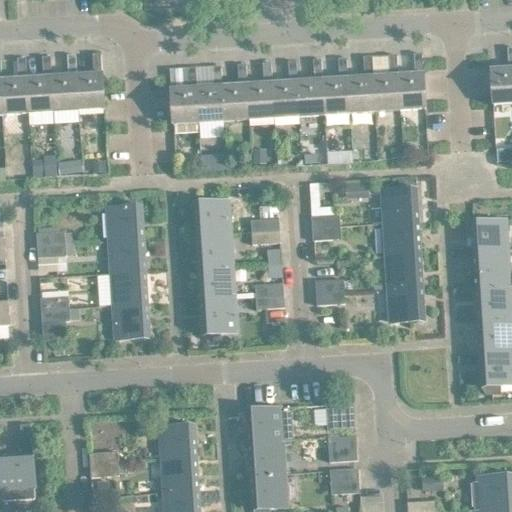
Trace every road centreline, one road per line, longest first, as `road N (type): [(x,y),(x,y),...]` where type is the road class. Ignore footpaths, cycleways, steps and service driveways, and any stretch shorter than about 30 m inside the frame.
road 1 (residential): [(303,366),(67,380)]
road 2 (residential): [(303,366),(293,178)]
road 3 (residential): [(26,381),(12,196)]
road 4 (residential): [(285,31),(456,22)]
road 5 (residential): [(468,190),(456,22)]
road 6 (residential): [(133,39),(285,31)]
road 7 (residential): [(143,186),(133,39)]
road 8 (residential): [(382,432),(381,383),(368,363),(303,366)]
road 9 (residential): [(0,27),(115,26),(133,39)]
road 10 (residential): [(76,511),(67,380)]
road 11 (residential): [(382,432),(511,422)]
